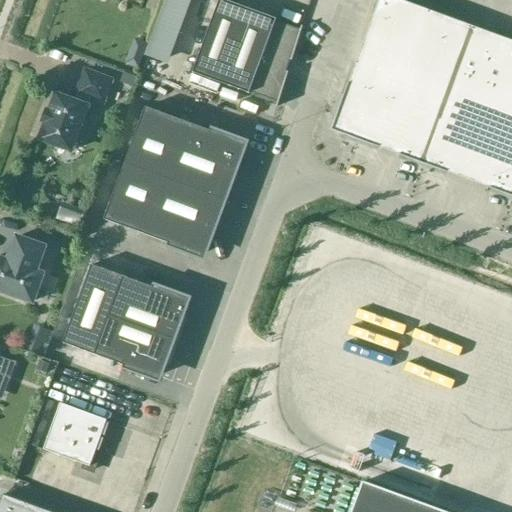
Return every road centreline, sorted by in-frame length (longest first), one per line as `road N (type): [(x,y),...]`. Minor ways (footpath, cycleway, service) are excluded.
road 1 (unclassified): [(285,171),(163,511)]
road 2 (unclassified): [(511,252),(285,171)]
road 3 (unclassified): [(329,50),(285,171)]
